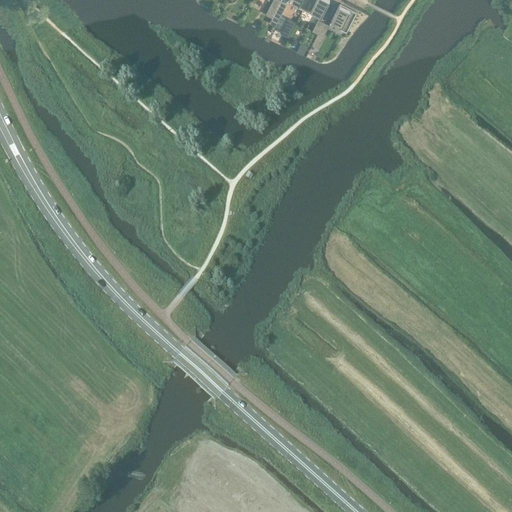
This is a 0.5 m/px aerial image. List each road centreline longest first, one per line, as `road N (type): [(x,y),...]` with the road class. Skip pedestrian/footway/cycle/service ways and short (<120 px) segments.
road 1 (tertiary): [(356,511),(133,311)]
road 2 (tertiary): [(133,311),(64,224),(0,108)]
road 3 (tertiary): [(0,136),(56,227),(133,311)]
